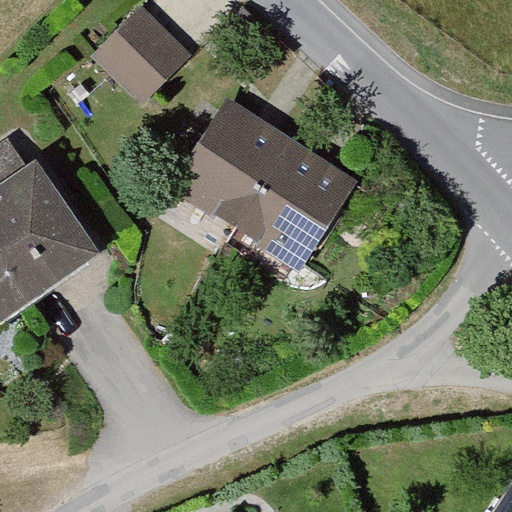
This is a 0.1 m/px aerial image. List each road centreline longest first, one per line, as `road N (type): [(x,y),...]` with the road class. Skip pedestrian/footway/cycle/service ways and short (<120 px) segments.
road 1 (residential): [(95,511),(158,468),(388,371)]
road 2 (unclassified): [(292,0),(510,217)]
road 3 (residential): [(388,371),(444,323),(486,268),(510,217)]
road 4 (residential): [(388,371),(511,379)]
